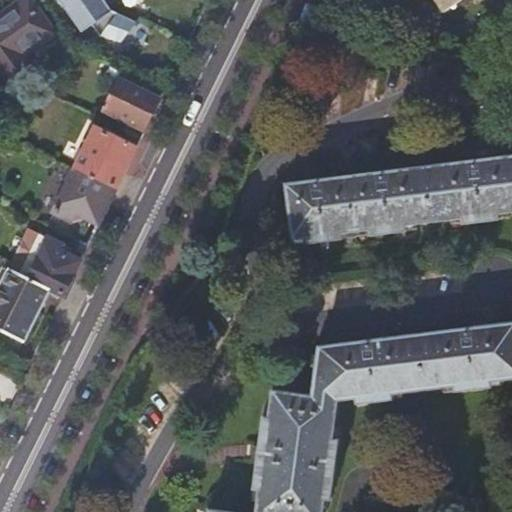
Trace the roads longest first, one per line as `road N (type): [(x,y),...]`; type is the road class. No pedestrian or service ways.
road 1 (secondary): [(0,499),(257,0)]
road 2 (residential): [(511,107),(450,94),(262,162),(228,306)]
road 3 (residential): [(228,306),(495,278)]
road 4 (residential): [(228,306),(218,358),(127,511)]
